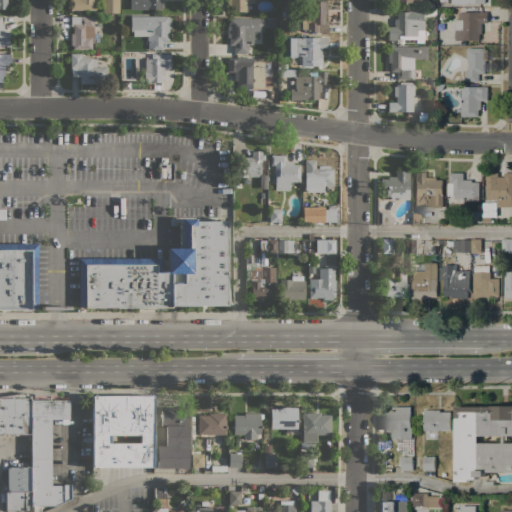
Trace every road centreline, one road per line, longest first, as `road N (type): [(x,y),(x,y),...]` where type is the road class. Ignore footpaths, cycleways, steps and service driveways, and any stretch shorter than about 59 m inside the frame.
road 1 (residential): [(511,142),(412,139),(174,108),(0,106)]
road 2 (tertiary): [(355,511),(356,0)]
road 3 (primary): [(357,336),(44,337)]
road 4 (primary): [(0,367),(234,366)]
road 5 (primary): [(356,367),(511,366)]
road 6 (primary): [(482,336),(357,336)]
road 7 (primary): [(234,366),(356,367)]
